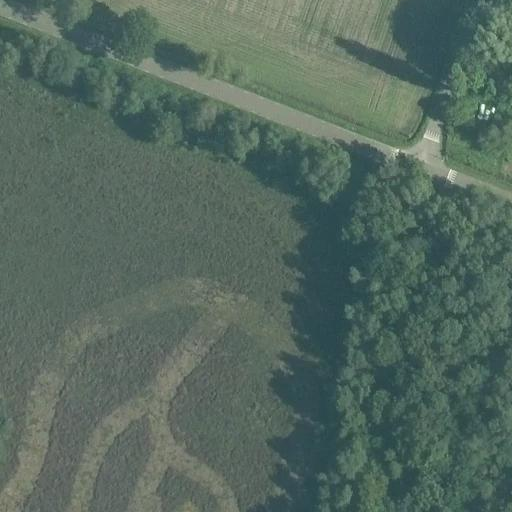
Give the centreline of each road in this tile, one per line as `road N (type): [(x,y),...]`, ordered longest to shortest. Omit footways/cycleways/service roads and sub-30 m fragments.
road 1 (unclassified): [(420,169),(0,6)]
road 2 (track): [(420,169),(425,287),(382,511)]
road 3 (unclassified): [(420,169),(477,0)]
